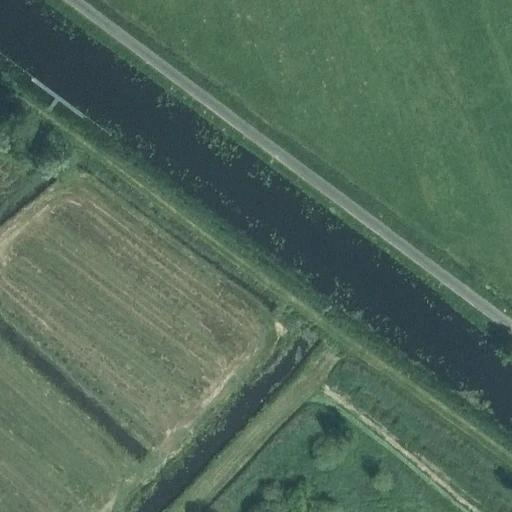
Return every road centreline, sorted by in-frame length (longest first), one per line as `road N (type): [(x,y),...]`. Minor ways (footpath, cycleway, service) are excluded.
road 1 (unclassified): [(511,326),(73,0)]
road 2 (track): [(342,339),(0,88)]
road 3 (track): [(342,339),(186,511)]
road 4 (track): [(511,463),(394,373)]
